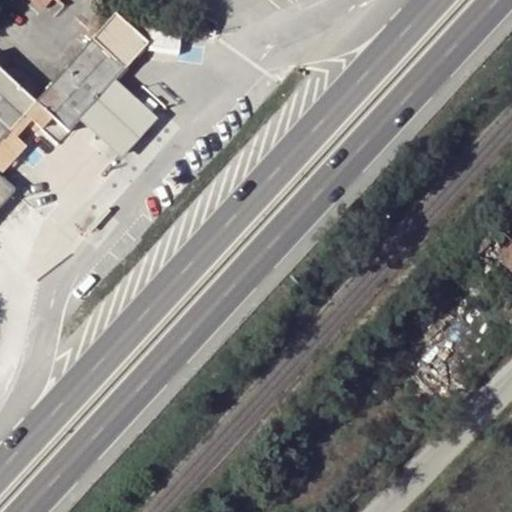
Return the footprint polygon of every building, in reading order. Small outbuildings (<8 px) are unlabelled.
[(29,0),(43,11),(51,1),(50,0),(29,0)] [(93,39),(107,23),(98,15),(83,30),(88,33),(93,39)] [(113,18),(107,23),(93,39),(89,44),(33,106),(50,121),(66,135),(77,123),(113,83),(146,47),(113,18)] [(89,44),(93,39),(88,33),(83,38),(89,44)] [(24,116),(33,106),(0,75),(0,208),(13,194),(0,182),(0,142),(9,132),(24,116)] [(155,122),(113,83),(77,123),(119,161),(155,122)] [(50,121),(33,106),(24,116),(31,122),(41,130),(50,121)] [(31,122),(24,116),(9,132),(16,139),(31,122)] [(16,139),(9,132),(0,142),(0,175),(25,148),(16,139)]
